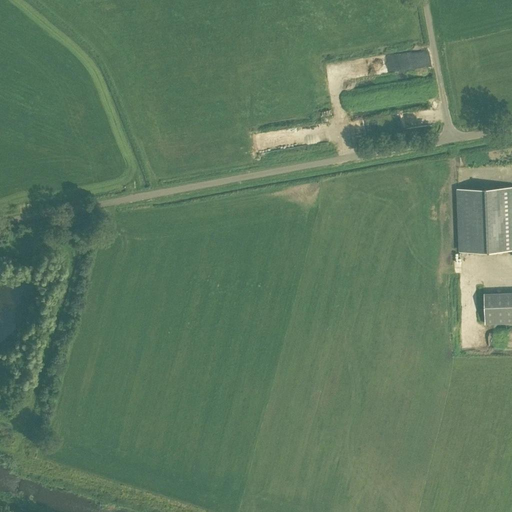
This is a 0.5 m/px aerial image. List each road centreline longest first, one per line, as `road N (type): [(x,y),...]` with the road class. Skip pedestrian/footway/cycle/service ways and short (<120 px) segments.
road 1 (unclassified): [(450,139),(0,220)]
road 2 (unclassified): [(450,139),(427,0)]
